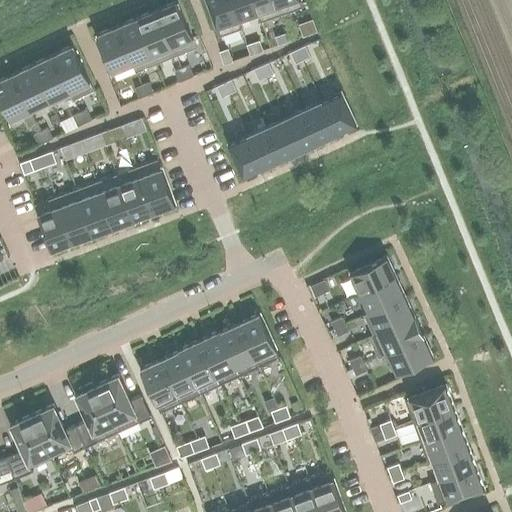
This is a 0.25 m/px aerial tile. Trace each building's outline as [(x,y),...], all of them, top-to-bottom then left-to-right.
[(157,9),(176,55),(197,46),(178,0),(157,9)] [(240,28),(230,0),(206,0),(219,36),(240,28)] [(253,0),(230,0),(240,28),(242,28),(239,19),(257,12),(260,21),(261,21),(253,0)] [(282,14),(277,0),(253,0),(261,21),(282,14)] [(277,0),(282,14),(303,6),(300,0),(277,0)] [(157,9),(137,17),(156,63),(176,55),(157,9)] [(137,17),(116,25),(132,63),(131,63),(135,72),(156,63),(137,17)] [(317,31),(313,20),(300,25),(303,36),(317,31)] [(131,63),(132,63),(116,25),(96,34),(112,71),(131,63)] [(279,44),(290,40),(286,29),(275,33),(279,44)] [(250,55),(262,50),(258,39),(246,43),(250,55)] [(72,95),(71,95),(73,100),(94,90),(72,45),(52,54),(72,95)] [(306,45),(298,48),(304,59),(311,56),(306,45)] [(298,48),(291,52),(296,63),(304,59),(298,48)] [(232,61),(227,49),(220,52),(224,64),(232,61)] [(71,95),(72,95),(52,54),(32,64),(50,100),(49,100),(51,105),(71,95)] [(269,62),(261,65),(266,76),(274,73),(269,62)] [(49,100),(50,100),(32,64),(12,73),(30,110),(49,100)] [(182,68),(186,79),(193,76),(189,65),(182,68)] [(261,65),(254,69),(259,80),(266,76),(261,65)] [(186,79),(182,68),(174,71),(179,82),(186,79)] [(30,110),(12,73),(0,79),(0,98),(10,119),(30,110)] [(232,79),(224,82),(229,93),(237,90),(232,79)] [(146,95),(153,92),(149,81),(142,84),(146,95)] [(224,82),(217,86),(222,97),(229,93),(224,82)] [(146,95),(142,84),(134,87),(139,98),(146,95)] [(342,91),(322,100),(337,132),(357,124),(342,91)] [(322,100),(304,108),(319,141),(337,132),(322,100)] [(304,108),(285,117),(300,150),(319,141),(304,108)] [(84,123),(92,119),(87,109),(79,112),(84,123)] [(84,123),(79,112),(72,115),(77,126),(84,123)] [(285,117),(267,126),(282,158),(300,150),(285,117)] [(137,132),(133,121),(122,125),(126,136),(137,132)] [(126,136),(122,125),(110,129),(115,141),(126,136)] [(267,126),(248,134),(263,167),(282,158),(267,126)] [(41,131),(46,141),(53,138),(48,127),(41,131)] [(46,141),(41,131),(33,134),(39,145),(46,141)] [(248,134),(229,143),(244,176),(263,167),(248,134)] [(97,147),(92,136),(81,140),(85,151),(97,147)] [(85,151),(81,140),(70,144),(74,155),(85,151)] [(45,166),(56,162),(52,151),(41,155),(45,166)] [(45,166),(41,155),(29,159),(33,171),(45,166)] [(158,158),(137,166),(154,211),(174,204),(158,158)] [(133,219),(134,219),(154,211),(137,166),(117,174),(133,219)] [(134,220),(134,219),(133,219),(117,174),(96,181),(113,227),(134,220)] [(113,227),(96,181),(76,189),(92,234),(92,235),(113,227)] [(55,196),(72,242),(92,234),(76,189),(55,196)] [(34,204),(51,249),(72,242),(55,196),(34,204)] [(350,273),(359,293),(396,276),(387,256),(350,273)] [(359,293),(368,312),(405,295),(396,276),(359,293)] [(330,290),(325,279),(310,286),(315,297),(330,290)] [(364,314),(373,334),(414,315),(405,295),(368,312),(364,314)] [(259,313),(240,322),(260,366),(280,357),(259,313)] [(378,357),(387,353),(424,336),(414,315),(373,334),(368,336),(378,357)] [(345,324),(342,316),(331,321),(334,329),(345,324)] [(220,331),(240,375),(260,366),(240,322),(220,331)] [(349,331),(345,324),(334,329),(338,336),(349,331)] [(220,331),(220,330),(199,339),(220,384),(240,375),(220,331)] [(387,353),(396,373),(433,356),(424,336),(387,353)] [(179,350),(199,394),(220,384),(199,339),(179,349),(179,350)] [(179,350),(160,359),(180,403),(199,394),(179,350)] [(360,356),(349,361),(352,368),(363,363),(360,356)] [(140,368),(160,412),(180,403),(160,359),(140,368)] [(352,368),(356,375),(367,370),(363,363),(352,368)] [(141,394),(130,400),(118,374),(97,384),(118,431),(151,416),(141,394)] [(86,446),(118,431),(97,384),(93,386),(92,382),(83,387),(84,390),(75,394),(87,419),(76,424),(86,446)] [(453,405),(445,384),(405,399),(412,420),(453,405)] [(73,452),(86,446),(76,424),(65,430),(53,404),(32,414),(51,457),(71,447),(73,452)] [(290,417),(286,405),(278,408),(283,419),(290,417)] [(412,420),(420,441),(461,426),(453,405),(412,420)] [(283,419),(278,408),(271,411),(275,422),(283,419)] [(22,450),(8,454),(17,477),(23,475),(33,470),(31,466),(51,457),(32,414),(10,424),(22,450)] [(250,432),(245,420),(238,423),(242,435),(250,432)] [(391,420),(379,424),(382,431),(394,427),(391,420)] [(238,423),(230,426),(234,437),(242,435),(238,423)] [(301,434),(297,423),(289,426),(294,437),(301,434)] [(160,436),(155,426),(151,427),(156,438),(160,436)] [(289,426),(282,428),(286,440),(294,437),(289,426)] [(468,447),(461,426),(420,441),(428,462),(432,460),(468,447)] [(394,427),(382,431),(385,439),(396,435),(394,427)] [(205,435),(197,438),(201,450),(209,447),(205,435)] [(201,450),(197,438),(189,441),(194,452),(201,450)] [(249,441),(253,452),(261,449),(256,438),(249,441)] [(249,441),(241,443),(246,455),(253,452),(249,441)] [(432,460),(439,478),(475,465),(468,447),(432,460)] [(220,464),(216,453),(208,456),(213,467),(220,464)] [(0,483),(17,477),(8,454),(0,457),(0,483)] [(201,458),(205,470),(213,467),(208,456),(201,458)] [(401,470),(399,463),(387,467),(390,475),(401,470)] [(439,478),(430,481),(438,504),(483,487),(475,465),(439,478)] [(345,511),(330,469),(309,477),(322,511),(345,511)] [(390,475),(393,482),(404,478),(401,470),(390,475)] [(165,472),(157,475),(161,486),(169,483),(165,472)] [(96,474),(78,482),(83,492),(101,484),(96,474)] [(157,475),(149,477),(154,489),(161,486),(157,475)] [(299,511),(322,511),(309,477),(289,484),(299,511)] [(275,511),(299,511),(289,484),(268,492),(275,511)] [(18,487),(11,490),(15,501),(22,498),(18,487)] [(124,487),(116,490),(121,501),(128,498),(124,487)] [(109,492),(113,504),(121,501),(116,490),(109,492)] [(397,495),(400,502),(412,498),(409,491),(397,495)] [(275,511),(268,492),(247,500),(248,504),(251,511),(275,511)] [(36,496),(24,501),(28,511),(29,511),(41,507),(36,496)] [(96,497),(89,500),(93,511),(100,508),(96,497)]
